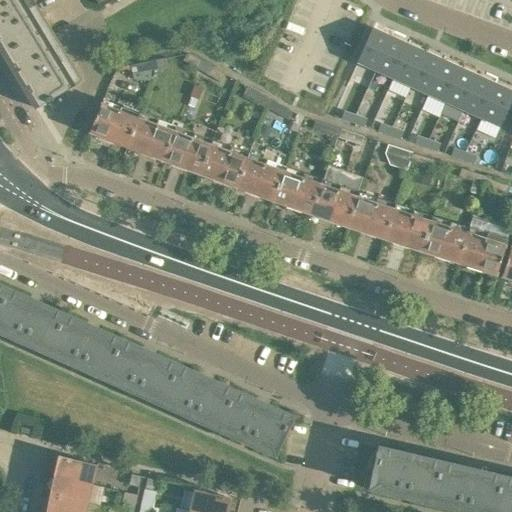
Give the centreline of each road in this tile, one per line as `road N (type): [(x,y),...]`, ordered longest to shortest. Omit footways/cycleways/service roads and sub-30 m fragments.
road 1 (residential): [(511,323),(80,178),(48,176),(30,152)]
road 2 (residential): [(0,259),(327,406)]
road 3 (tertiary): [(353,322),(73,225)]
road 4 (residential): [(511,452),(327,406)]
road 5 (tertiary): [(511,374),(353,322)]
road 6 (residential): [(511,43),(397,0)]
